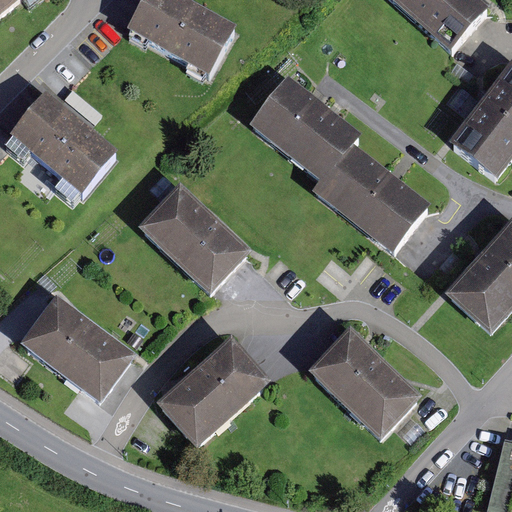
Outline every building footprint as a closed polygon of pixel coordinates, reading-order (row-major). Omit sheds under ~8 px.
[(0,0),(0,19),(25,0),(0,0)] [(484,31),(448,0),(371,0),(363,10),(443,79),(484,31)] [(199,103),(228,52),(145,5),(116,56),(199,103)] [(495,184),(511,161),(511,74),(453,153),(495,184)] [(291,91),(256,133),(324,188),(318,195),(393,257),(408,239),(427,216),(354,157),(361,148),(291,91)] [(112,174),(41,116),(6,159),(77,217),(112,174)] [(250,258),(179,192),(141,232),(212,298),(250,258)] [(511,229),(452,297),(492,333),(511,310),(511,229)] [(133,360),(57,304),(24,348),(100,405),(133,360)] [(421,399),(349,333),(312,373),(384,439),(421,399)] [(231,345),(162,405),(199,448),(268,387),(231,345)] [(511,511),(511,447),(502,445),(486,511),(511,511)]
